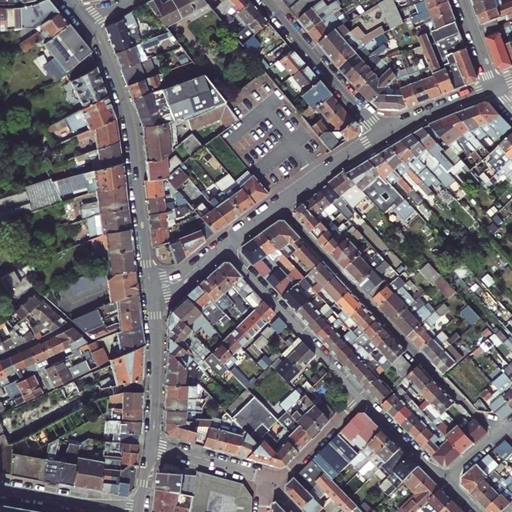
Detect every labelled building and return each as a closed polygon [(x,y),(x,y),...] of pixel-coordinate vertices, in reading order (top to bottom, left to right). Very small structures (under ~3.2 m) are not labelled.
[(35,26),(37,24),(58,12),(48,0),(42,0),(36,3),(25,6),(26,7),(17,10),(15,10),(13,9),(11,8),(0,8),(0,30),(11,29),(35,26)] [(150,0),(149,0),(168,24),(211,2),(209,0),(208,0),(166,0),(165,1),(164,0),(150,0)] [(223,0),(218,6),(216,8),(228,23),(233,18),(240,11),(250,0),(223,0)] [(253,0),(250,0),(240,11),(250,22),(263,10),(253,0)] [(300,0),(290,9),(299,19),(311,8),(322,2),(326,0),(300,0)] [(387,0),(386,1),(381,4),(391,29),(403,20),(402,19),(401,16),(394,0),(387,0)] [(419,12),(429,8),(449,0),(448,0),(421,0),(415,2),(419,12)] [(429,8),(433,19),(453,11),(449,0),(429,8)] [(492,0),(478,5),(481,15),(500,8),(507,5),(504,0),(492,0)] [(322,20),(341,10),(337,2),(327,8),(322,2),(311,8),(299,19),(309,31),(322,20)] [(509,16),(511,15),(511,14),(511,3),(507,5),(500,8),(504,18),(509,16)] [(504,18),(500,8),(481,15),(485,25),(500,19),(504,18)] [(244,41),(257,31),(271,19),(263,10),(250,22),(242,29),(237,33),(244,41)] [(309,31),(319,43),(333,31),(345,25),(341,18),(344,16),(341,10),(322,20),(309,31)] [(105,27),(111,43),(130,36),(128,33),(137,30),(130,11),(129,12),(122,17),(123,18),(105,27)] [(433,19),(438,29),(457,21),(453,11),(433,19)] [(25,50),(37,42),(42,38),(45,42),(68,24),(58,12),(37,24),(42,30),(39,32),(38,31),(36,31),(20,44),(25,50)] [(242,29),(233,18),(228,23),(237,33),(242,29)] [(433,19),(425,22),(427,29),(429,32),(438,29),(433,19)] [(511,67),(511,51),(504,30),(500,19),(485,25),(501,68),(506,70),(511,67)] [(442,40),(437,42),(446,65),(456,89),(467,84),(449,38),(461,33),(457,21),(438,29),(442,40)] [(42,38),(37,42),(38,44),(42,45),(43,44),(67,73),(93,59),(90,52),(68,24),(45,42),(42,38)] [(333,31),(319,43),(334,61),(363,40),(368,46),(380,37),(386,33),(382,26),(366,35),(358,26),(351,32),(345,25),(333,31)] [(128,33),(130,36),(111,43),(115,53),(141,44),(138,35),(139,34),(137,30),(128,33)] [(251,49),(264,38),(257,31),(244,41),(251,49)] [(478,77),(461,33),(449,38),(467,84),(475,81),(478,77)] [(115,53),(121,69),(146,60),(142,48),(144,47),(145,49),(158,45),(157,43),(173,37),(170,34),(141,44),(115,53)] [(380,37),(368,46),(340,67),(346,74),(375,52),(373,49),(383,41),(380,37)] [(281,58),(264,38),(251,49),(269,69),(281,58)] [(363,40),(334,61),(340,67),(368,46),(363,40)] [(355,83),(382,61),(378,56),(388,49),(386,45),(375,52),(346,74),(355,83)] [(295,46),(281,58),(295,74),(309,62),(295,46)] [(413,56),(419,70),(430,99),(442,94),(433,71),(428,59),(420,63),(416,55),(413,56)] [(106,95),(93,59),(67,73),(63,75),(72,91),(70,92),(70,94),(72,98),(74,99),(75,99),(80,108),(106,95)] [(121,69),(127,85),(165,72),(172,70),(170,63),(153,69),(150,59),(146,60),(121,69)] [(362,90),(378,77),(379,76),(375,72),(386,63),(384,60),(382,61),(355,83),(362,90)] [(405,68),(419,103),(430,99),(419,70),(411,73),(406,60),(403,61),(405,68)] [(309,62),(295,74),(307,88),(321,76),(309,62)] [(446,65),(433,71),(442,94),(456,89),(446,65)] [(410,106),(419,103),(405,68),(395,72),(394,68),(392,70),(398,77),(398,78),(405,96),(410,106)] [(181,74),(184,81),(202,74),(197,69),(181,74)] [(372,100),(385,88),(398,78),(398,77),(392,70),(380,79),(378,77),(362,90),(372,100)] [(127,85),(132,99),(161,89),(182,82),(180,75),(167,79),(165,72),(127,85)] [(245,87),(258,102),(274,89),(261,73),(245,87)] [(202,74),(184,81),(182,82),(161,89),(132,99),(137,113),(212,86),(202,74)] [(334,92),(321,76),(307,88),(303,92),(312,103),(303,111),(306,115),(316,107),(320,103),(334,92)] [(212,86),(137,113),(142,127),(160,124),(167,121),(172,120),(178,118),(179,121),(212,107),(224,101),(212,86)] [(387,90),(385,88),(372,100),(381,109),(401,110),(410,106),(405,96),(389,95),(387,90)] [(334,92),(320,103),(331,116),(345,105),(334,92)] [(86,125),(89,130),(115,118),(106,95),(80,108),(59,120),(62,127),(76,120),(80,128),(86,125)] [(224,101),(212,107),(227,126),(237,118),(224,101)] [(485,102),(476,106),(490,122),(496,129),(495,129),(498,138),(503,134),(503,135),(511,127),(501,116),(501,115),(500,114),(499,115),(490,103),(485,102)] [(345,105),(331,116),(341,129),(355,117),(345,105)] [(476,106),(466,110),(487,133),(494,142),(498,138),(495,129),(496,129),(490,122),(476,106)] [(317,109),(316,107),(306,115),(308,116),(317,109)] [(466,110),(456,114),(479,140),(487,133),(466,110)] [(479,140),(456,114),(441,120),(449,128),(455,122),(465,132),(462,136),(475,151),(471,154),(479,163),(484,159),(476,150),(482,144),(479,140)] [(355,117),(341,129),(331,129),(324,136),(333,149),(360,130),(360,122),(355,117)] [(115,118),(89,130),(73,137),(74,140),(77,139),(78,141),(95,133),(97,149),(119,141),(115,118)] [(331,129),(322,119),(315,125),(324,136),(331,129)] [(449,128),(441,120),(430,124),(441,137),(448,145),(471,170),(479,163),(471,154),(475,151),(462,136),(465,132),(455,122),(449,128)] [(160,124),(142,127),(145,160),(166,159),(165,156),(172,150),(167,121),(160,124)] [(441,151),(444,148),(437,141),(441,137),(430,124),(413,135),(449,173),(455,167),(441,151)] [(501,154),(511,143),(511,130),(487,153),(491,157),(496,152),(496,153),(498,151),(501,154)] [(193,133),(181,143),(192,156),(204,146),(193,133)] [(413,135),(402,141),(418,158),(420,156),(439,177),(444,172),(451,180),(453,178),(449,173),(413,135)] [(448,145),(441,137),(437,141),(444,148),(448,145)] [(119,141),(97,149),(66,161),(69,169),(79,165),(78,162),(98,155),(100,167),(122,163),(119,141)] [(442,184),(418,158),(402,141),(391,148),(426,186),(431,182),(437,188),(442,184)] [(507,161),(511,156),(511,143),(501,154),(497,157),(500,160),(503,157),(507,161)] [(426,186),(391,148),(381,154),(416,192),(421,187),(428,196),(432,192),(426,186)] [(416,192),(381,154),(370,161),(393,186),(397,181),(419,204),(423,200),(416,192)] [(511,156),(507,161),(504,164),(500,168),(502,170),(506,167),(510,171),(511,168),(511,156)] [(166,159),(145,160),(147,179),(165,177),(167,176),(166,159)] [(370,161),(348,174),(362,189),(374,202),(384,192),(398,206),(405,199),(393,186),(370,161)] [(496,171),(500,168),(504,164),(501,162),(494,169),(496,171)] [(51,177),(0,203),(0,221),(75,197),(72,189),(87,186),(88,193),(97,190),(125,185),(122,163),(100,167),(53,182),(51,177)] [(165,177),(175,188),(188,177),(178,166),(167,176),(165,177)] [(228,185),(222,190),(241,212),(254,203),(235,181),(223,168),(219,171),(222,175),(221,176),(228,185)] [(485,181),(492,175),(485,168),(481,172),(485,177),(483,179),(485,181)] [(235,181),(254,203),(267,193),(248,170),(235,181)] [(357,193),(362,189),(348,174),(345,171),(330,183),(342,197),(352,188),(357,193)] [(510,176),(508,173),(502,179),(504,181),(510,176)] [(147,196),(164,194),(163,185),(169,184),(170,194),(174,194),(177,190),(175,188),(165,177),(147,179),(144,180),(147,196)] [(346,200),(342,197),(330,183),(321,190),(342,213),(348,219),(350,221),(355,216),(345,206),(348,203),(346,200)] [(125,185),(97,190),(99,206),(80,208),(81,215),(76,217),(77,221),(87,217),(99,213),(128,208),(125,185)] [(227,222),(214,207),(210,211),(201,202),(199,204),(184,187),(178,192),(188,203),(205,221),(209,226),(214,231),(227,222)] [(177,190),(174,194),(179,206),(188,203),(178,192),(177,190)] [(213,197),(209,201),(214,207),(227,222),(241,212),(222,190),(213,197)] [(342,213),(321,190),(313,197),(325,210),(334,220),(342,213)] [(439,195),(447,202),(452,196),(444,190),(439,195)] [(204,195),(209,201),(213,197),(208,191),(204,195)] [(147,196),(149,214),(166,211),(164,194),(147,196)] [(351,196),(346,200),(348,203),(361,217),(366,213),(351,196)] [(325,210),(313,197),(304,204),(316,217),(325,210)] [(511,205),(507,201),(494,213),(498,217),(511,205)] [(295,216),(318,239),(328,229),(330,227),(328,224),(326,226),(320,220),(316,217),(304,204),(296,210),(295,216)] [(99,213),(87,217),(90,240),(99,236),(105,233),(106,233),(130,228),(128,208),(99,213)] [(149,214),(150,227),(167,225),(168,225),(175,223),(173,217),(175,217),(174,208),(166,211),(149,214)] [(384,213),(394,224),(399,220),(389,209),(384,213)] [(348,219),(342,213),(334,220),(330,222),(328,224),(330,227),(340,217),(345,222),(348,219)] [(324,216),(320,220),(326,226),(328,224),(330,222),(324,216)] [(297,249),(308,241),(308,240),(287,217),(281,217),(275,221),(291,239),(296,244),(293,246),(296,249),(297,249)] [(291,239),(275,221),(265,228),(289,255),(296,249),(293,246),(291,248),(287,243),(291,239)] [(318,239),(324,247),(340,232),(347,226),(343,222),(332,232),(328,229),(318,239)] [(0,250),(4,249),(10,246),(0,225),(0,250)] [(170,240),(167,225),(150,227),(153,245),(169,241),(170,240)] [(180,237),(185,256),(214,231),(209,226),(201,229),(180,237)] [(331,254),(348,239),(358,230),(354,226),(344,236),(340,232),(324,247),(331,254)] [(106,233),(105,233),(108,252),(132,249),(130,228),(106,233)] [(289,255),(265,228),(256,235),(276,258),(280,254),(289,264),(294,260),(289,255)] [(105,233),(99,236),(101,253),(108,252),(105,233)] [(244,249),(284,293),(297,281),(301,279),(306,275),(306,274),(298,265),(290,272),(276,258),(256,235),(244,243),(244,249)] [(185,256),(180,237),(170,240),(169,241),(176,264),(185,256)] [(361,253),(348,239),(331,254),(345,268),(360,254),(361,253)] [(308,241),(297,249),(314,268),(324,259),(308,241)] [(11,264),(17,261),(10,246),(4,249),(11,264)] [(132,249),(108,252),(109,267),(103,267),(107,278),(113,273),(134,269),(132,249)] [(108,252),(101,253),(103,267),(109,267),(108,252)] [(345,268),(359,283),(374,269),(360,254),(345,268)] [(338,273),(324,259),(314,268),(311,270),(325,285),(338,273)] [(359,283),(374,298),(388,285),(379,275),(391,264),(385,259),(374,269),(359,283)] [(217,268),(239,292),(255,309),(264,301),(229,262),(224,262),(217,268)] [(428,265),(423,268),(432,282),(440,276),(435,268),(432,271),(428,265)] [(15,296),(33,285),(20,268),(19,266),(16,268),(17,270),(0,279),(11,295),(15,296)] [(103,267),(64,284),(69,297),(109,281),(107,278),(103,267)] [(217,268),(209,276),(222,292),(223,291),(235,305),(243,314),(248,309),(240,300),(241,300),(236,295),(239,292),(217,268)] [(137,291),(134,269),(113,273),(107,278),(109,281),(110,303),(137,291)] [(374,298),(381,306),(401,287),(407,282),(405,280),(408,277),(403,271),(400,274),(397,277),(388,285),(374,298)] [(325,285),(338,299),(351,287),(338,273),(325,285)] [(306,275),(301,279),(308,287),(313,282),(306,275)] [(209,276),(200,284),(226,313),(235,305),(223,291),(222,292),(209,276)] [(284,293),(297,307),(311,296),(297,281),(284,293)] [(226,313),(200,284),(186,296),(213,326),(227,314),(226,313)] [(351,287),(338,299),(352,314),(366,302),(351,287)] [(401,287),(381,306),(387,313),(407,294),(401,287)] [(110,303),(97,308),(103,320),(104,320),(103,317),(108,315),(107,313),(117,309),(117,314),(138,305),(137,291),(110,303)] [(31,316),(32,318),(36,321),(38,319),(50,308),(34,293),(14,310),(21,318),(23,317),(29,312),(32,315),(31,316)] [(407,294),(387,313),(394,320),(408,308),(414,301),(407,294)] [(213,326),(186,296),(171,310),(195,333),(203,327),(215,341),(221,335),(213,326)] [(297,307),(311,322),(324,311),(332,304),(329,301),(321,308),(311,296),(297,307)] [(264,301),(255,309),(267,321),(276,313),(264,300),(264,301)] [(360,334),(379,316),(366,302),(352,314),(363,325),(357,330),(360,334)] [(422,319),(424,321),(436,310),(430,304),(421,313),(425,316),(422,319)] [(481,317),(469,304),(461,311),(473,324),(481,317)] [(117,330),(117,332),(141,322),(141,321),(138,305),(117,314),(119,321),(105,327),(104,323),(84,331),(91,337),(92,338),(94,337),(116,329),(117,330)] [(45,326),(59,315),(50,308),(38,319),(39,321),(32,329),(36,333),(38,331),(45,326)] [(103,320),(97,308),(71,320),(84,331),(104,323),(103,320)] [(394,320),(408,335),(422,323),(408,308),(394,320)] [(267,321),(255,309),(247,318),(258,330),(267,321)] [(168,319),(167,330),(170,329),(190,344),(210,364),(218,373),(224,368),(226,366),(212,351),(195,336),(196,334),(195,333),(171,310),(168,319)] [(424,321),(422,323),(408,335),(421,348),(433,336),(440,330),(434,324),(442,316),(436,310),(424,321)] [(324,311),(311,322),(311,323),(318,331),(331,319),(324,311)] [(29,312),(23,317),(27,322),(32,318),(31,316),(32,315),(29,312)] [(341,324),(346,320),(341,314),(336,319),(341,324)] [(45,326),(51,331),(66,322),(59,315),(45,326)] [(386,323),(379,316),(360,334),(357,335),(360,338),(362,341),(364,343),(372,336),(386,323)] [(250,338),(258,330),(247,318),(238,326),(250,338)] [(335,318),(333,320),(338,326),(341,324),(336,319),(335,318)] [(325,338),(338,326),(333,320),(331,319),(318,331),(325,338)] [(141,322),(117,332),(120,355),(134,350),(143,346),(144,345),(144,344),(141,322)] [(373,349),(392,331),(386,323),(372,336),(376,339),(368,347),(369,348),(371,351),(373,349)] [(12,326),(8,330),(15,343),(21,337),(12,326)] [(229,335),(241,347),(250,338),(238,326),(229,335)] [(275,330),(272,326),(270,328),(268,326),(262,332),(267,338),(275,330)] [(352,341),(346,335),(338,326),(325,338),(338,353),(352,341)] [(502,336),(511,346),(511,338),(501,326),(497,330),(502,336)] [(67,342),(81,336),(72,327),(57,334),(65,349),(70,346),(67,342)] [(355,328),(351,331),(356,337),(357,335),(360,334),(357,330),(355,328)] [(455,341),(464,333),(459,328),(447,339),(449,341),(447,343),(449,346),(455,341)] [(167,330),(167,336),(184,348),(192,357),(199,364),(207,372),(210,370),(207,367),(210,364),(190,344),(170,329),(167,330)] [(15,343),(8,330),(1,337),(7,349),(15,343)] [(497,330),(490,336),(495,342),(502,336),(497,330)] [(24,336),(28,341),(34,336),(30,331),(24,336)] [(356,337),(351,331),(346,335),(352,341),(356,337)] [(386,351),(399,338),(392,331),(373,349),(375,351),(379,357),(386,351)] [(55,337),(40,344),(45,357),(65,349),(57,334),(55,335),(55,337)] [(270,341),(263,334),(255,343),(261,349),(270,341)] [(233,355),(241,347),(229,335),(221,343),(233,355)] [(294,344),(311,361),(319,353),(302,335),(294,344)] [(89,343),(81,336),(67,342),(70,346),(71,350),(78,347),(85,344),(89,343)] [(184,348),(167,336),(167,350),(186,370),(194,377),(196,380),(202,374),(196,368),(189,361),(192,357),(184,348)] [(445,349),(433,336),(421,348),(433,361),(445,349)] [(490,336),(481,342),(487,348),(490,346),(495,342),(490,336)] [(392,361),(403,350),(407,347),(399,338),(386,351),(389,355),(383,360),(383,361),(387,365),(392,361)] [(359,349),(352,341),(338,353),(345,360),(359,349)] [(455,341),(449,346),(451,348),(453,346),(457,350),(460,347),(455,341)] [(221,343),(212,351),(226,366),(228,368),(237,359),(233,355),(221,343)] [(40,344),(29,349),(35,362),(36,362),(38,368),(42,367),(39,360),(45,357),(40,344)] [(286,353),(290,357),(303,370),(311,361),(294,344),(289,349),(288,350),(286,353)] [(111,365),(115,376),(119,383),(128,380),(143,379),(143,346),(134,350),(133,354),(111,365)] [(48,378),(68,368),(65,362),(66,362),(65,360),(80,353),(78,347),(71,350),(70,351),(71,353),(63,357),(64,359),(43,369),(48,378)] [(35,362),(29,349),(20,353),(26,366),(29,373),(38,368),(36,362),(35,362)] [(365,356),(359,349),(345,360),(352,368),(365,356)] [(457,361),(445,349),(433,361),(444,373),(457,361)] [(109,362),(111,365),(133,354),(134,350),(120,355),(114,358),(109,361),(109,362)] [(186,379),(186,370),(167,350),(166,384),(196,386),(199,383),(196,380),(194,377),(192,380),(186,379)] [(407,355),(403,350),(392,361),(396,366),(407,355)] [(20,353),(10,357),(16,371),(19,377),(22,376),(19,369),(26,366),(20,353)] [(265,368),(272,361),(266,354),(259,361),(265,368)] [(412,360),(407,355),(396,366),(401,371),(412,360)] [(380,372),(365,356),(352,368),(366,383),(380,372)] [(10,357),(0,361),(7,375),(16,371),(10,357)] [(199,364),(192,357),(189,361),(196,368),(199,364)] [(292,381),(303,370),(290,357),(282,366),(279,363),(282,360),(280,358),(274,364),(292,381)] [(408,373),(416,365),(412,360),(401,371),(405,375),(408,373)] [(416,381),(429,369),(420,360),(416,365),(408,373),(416,381)] [(381,370),(387,365),(383,361),(378,366),(381,370)] [(52,388),(88,371),(84,365),(73,371),(71,367),(68,368),(48,378),(52,388)] [(236,367),(231,371),(240,380),(244,376),(236,367)] [(435,376),(429,369),(416,381),(412,385),(411,386),(416,391),(412,394),(413,395),(414,396),(435,376)] [(511,375),(506,369),(494,380),(496,382),(511,400),(511,375)] [(91,372),(73,380),(77,388),(79,393),(97,384),(92,373),(91,372)] [(394,387),(380,372),(366,383),(381,399),(394,387)] [(416,381),(408,373),(405,375),(404,376),(407,379),(412,385),(416,381)] [(20,391),(36,383),(32,374),(20,380),(19,377),(10,382),(13,389),(18,386),(20,391)] [(115,376),(97,384),(99,389),(119,383),(115,376)] [(252,384),(244,376),(240,380),(248,388),(252,384)] [(432,399),(445,387),(435,376),(414,396),(416,398),(418,396),(418,395),(424,390),(432,399)] [(22,420),(29,434),(107,397),(125,390),(144,391),(145,378),(143,379),(128,380),(119,383),(99,389),(97,384),(79,393),(22,420)] [(73,380),(57,388),(60,395),(77,388),(73,380)] [(13,389),(10,382),(0,386),(0,395),(3,395),(5,399),(20,392),(20,391),(18,386),(13,389)] [(511,407),(511,400),(496,382),(491,387),(488,385),(482,390),(489,398),(492,403),(503,415),(511,407)] [(41,393),(36,383),(20,391),(20,392),(22,397),(14,401),(16,405),(41,393)] [(228,383),(223,388),(234,400),(239,394),(228,383)] [(408,389),(402,383),(383,401),(390,407),(408,389)] [(166,384),(165,396),(195,398),(196,386),(166,384)] [(296,403),(304,412),(320,429),(335,413),(326,404),(320,410),(307,397),(316,388),(313,386),(305,394),(302,396),(296,403)] [(432,399),(443,411),(456,398),(445,387),(432,399)] [(299,388),(296,391),(302,396),(305,394),(299,388)] [(396,413),(413,395),(412,394),(408,389),(390,407),(396,413)] [(123,401),(123,407),(143,408),(144,391),(125,390),(107,397),(106,408),(110,408),(110,402),(123,401)] [(296,403),(302,396),(296,391),(289,398),(294,404),(296,403)] [(232,416),(234,418),(245,430),(241,434),(241,439),(233,453),(246,457),(258,444),(252,439),(250,436),(255,431),(262,424),(268,430),(270,429),(270,428),(279,420),(278,419),(254,394),(232,416)] [(44,395),(17,408),(20,415),(48,402),(44,395)] [(221,404),(212,395),(209,399),(218,408),(221,404)] [(414,396),(413,395),(396,413),(403,421),(420,403),(416,398),(414,396)] [(195,398),(165,396),(165,409),(204,412),(204,409),(197,408),(197,398),(195,398)] [(48,442),(58,437),(106,413),(106,411),(106,408),(107,397),(29,434),(21,438),(12,443),(11,475),(41,480),(48,442)] [(287,411),(290,408),(294,404),(289,398),(282,405),(287,411)] [(426,398),(420,403),(424,407),(427,404),(429,402),(426,398)] [(420,403),(403,421),(410,428),(428,411),(424,407),(420,403)] [(438,416),(427,404),(424,407),(428,411),(435,418),(438,416)] [(106,413),(105,420),(123,420),(141,421),(143,408),(123,407),(110,408),(106,408),(106,411),(112,410),(112,412),(106,413)] [(287,411),(293,417),(312,437),(320,429),(304,412),(301,416),(296,410),(294,412),(290,408),(287,411)] [(204,412),(165,409),(164,422),(185,424),(185,425),(210,427),(213,420),(203,419),(204,412)] [(213,448),(224,419),(216,417),(218,412),(216,411),(213,420),(210,427),(204,445),(213,448)] [(287,411),(278,419),(279,420),(284,425),(293,417),(287,411)] [(377,440),(389,428),(372,411),(365,412),(345,432),(351,439),(354,436),(357,438),(362,433),(365,436),(356,444),(364,452),(373,444),(368,439),(372,435),(377,440)] [(428,411),(410,428),(417,435),(430,423),(435,418),(428,411)] [(8,412),(0,415),(0,423),(1,425),(11,419),(8,412)] [(460,421),(476,439),(488,428),(476,415),(471,420),(467,415),(460,421)] [(225,416),(224,419),(213,448),(223,451),(233,422),(227,420),(227,417),(225,416)] [(284,425),(285,427),(291,433),(285,439),(297,452),(312,437),(293,417),(284,425)] [(476,439),(460,421),(454,427),(444,417),(439,422),(440,423),(442,426),(451,436),(464,449),(464,450),(476,439)] [(234,418),(233,422),(223,451),(233,453),(241,439),(241,434),(245,430),(234,418)] [(120,432),(140,433),(141,421),(123,420),(105,420),(105,431),(114,432),(113,441),(120,442),(120,432)] [(185,424),(164,422),(164,431),(167,435),(204,445),(210,427),(185,425),(185,424)] [(430,423),(417,435),(425,442),(437,430),(430,423)] [(14,424),(2,429),(8,444),(12,443),(21,438),(14,424)] [(291,433),(285,427),(280,432),(278,430),(275,432),(283,441),(274,450),(286,463),(297,452),(285,439),(291,433)] [(383,452),(397,437),(389,428),(377,440),(374,443),(383,452)] [(286,463),(274,450),(272,448),(278,442),(268,430),(262,438),(263,439),(258,444),(246,457),(279,466),(284,465),(286,463)] [(440,434),(437,430),(425,442),(434,452),(442,444),(436,438),(440,434)] [(139,443),(140,433),(120,432),(120,442),(139,443)] [(357,460),(364,452),(356,444),(351,439),(345,432),(319,457),(339,478),(343,473),(357,460)] [(464,449),(451,436),(442,444),(434,452),(444,462),(449,462),(464,449)] [(41,480),(57,483),(61,458),(54,457),(58,437),(48,442),(41,480)] [(406,446),(397,437),(383,452),(392,461),(406,446)] [(79,443),(79,445),(72,486),(100,491),(102,464),(102,462),(85,459),(88,438),(79,443)] [(511,440),(510,438),(500,448),(505,454),(509,450),(511,452),(511,440)] [(104,440),(103,456),(116,459),(122,460),(121,464),(137,465),(139,452),(111,450),(112,441),(104,440)] [(113,441),(112,441),(111,450),(139,452),(139,443),(120,442),(113,441)] [(11,475),(12,443),(8,444),(2,445),(2,473),(11,475)] [(72,486),(79,445),(69,443),(68,446),(67,448),(66,449),(66,451),(67,453),(66,456),(71,457),(71,460),(61,458),(57,483),(72,486)] [(374,443),(373,444),(364,452),(357,460),(361,463),(366,458),(369,458),(372,455),(376,459),(383,452),(374,443)] [(397,473),(400,470),(415,455),(406,446),(392,461),(389,464),(397,473)] [(366,469),(369,472),(375,467),(378,467),(381,464),(385,468),(389,464),(392,461),(383,452),(376,459),(366,469)] [(462,484),(470,492),(500,464),(489,453),(463,476),(462,484)] [(366,458),(361,463),(366,469),(376,459),(372,455),(369,458),(366,458)] [(412,475),(424,464),(415,455),(400,470),(409,479),(412,475)] [(339,478),(319,457),(293,483),(293,490),(313,511),(319,511),(328,504),(312,488),(321,479),(349,508),(345,511),(368,511),(370,511),(347,487),(339,478)] [(116,494),(121,464),(122,460),(116,459),(116,464),(112,463),(112,466),(108,492),(116,494)] [(502,462),(500,464),(470,492),(478,500),(503,476),(499,472),(506,466),(502,462)] [(112,466),(102,464),(100,491),(108,492),(112,466)] [(137,465),(121,464),(116,494),(125,495),(134,486),(137,465)] [(375,467),(369,472),(371,474),(369,476),(373,480),(385,468),(381,464),(378,467),(375,467)] [(424,464),(412,475),(429,492),(425,496),(421,500),(420,499),(411,507),(412,508),(408,511),(407,511),(421,511),(423,511),(427,506),(435,499),(447,487),(424,464)] [(198,474),(196,485),(203,487),(207,472),(199,470),(198,474)] [(397,473),(385,485),(389,489),(377,500),(382,505),(394,494),(390,491),(399,481),(403,485),(409,479),(400,470),(397,473)] [(210,489),(214,474),(207,472),(203,487),(210,489)] [(198,474),(160,473),(158,489),(182,494),(193,496),(194,496),(194,493),(196,485),(198,474)] [(347,477),(343,473),(339,478),(347,487),(351,483),(347,479),(347,477)] [(218,491),(222,477),(214,474),(210,489),(211,489),(218,491)] [(409,479),(425,496),(429,492),(412,475),(409,479)] [(506,479),(503,476),(478,500),(487,508),(511,483),(511,475),(506,479)] [(224,492),(228,478),(222,477),(218,491),(224,492)] [(231,494),(235,480),(228,478),(224,492),(231,494)] [(241,482),(235,480),(231,494),(239,496),(251,489),(250,488),(248,485),(245,483),(241,482)] [(394,494),(403,485),(399,481),(390,491),(394,494)] [(490,511),(500,511),(511,502),(508,498),(511,493),(511,483),(487,508),(490,511)] [(203,487),(196,485),(194,493),(209,496),(211,489),(210,489),(203,487)] [(447,487),(435,499),(442,507),(437,511),(436,511),(444,511),(459,498),(447,487)] [(179,507),(182,494),(158,489),(156,507),(177,511),(189,511),(190,511),(185,509),(185,508),(179,507)] [(238,503),(254,503),(254,499),(254,497),(254,495),(253,493),(251,489),(239,496),(238,503)] [(209,496),(194,493),(194,496),(193,496),(192,499),(207,503),(209,496)] [(468,511),(470,510),(459,498),(444,511),(468,511)] [(207,503),(192,499),(191,506),(206,510),(207,503)] [(294,511),(283,500),(278,502),(277,511),(294,511)] [(511,511),(511,500),(511,502),(500,511),(511,511)] [(45,511),(46,511),(44,510),(43,511),(41,511),(33,510),(33,509),(31,508),(31,510),(21,508),(21,507),(19,506),(19,508),(8,506),(9,504),(6,504),(6,506),(1,505),(1,503),(0,502),(0,511),(45,511)]
